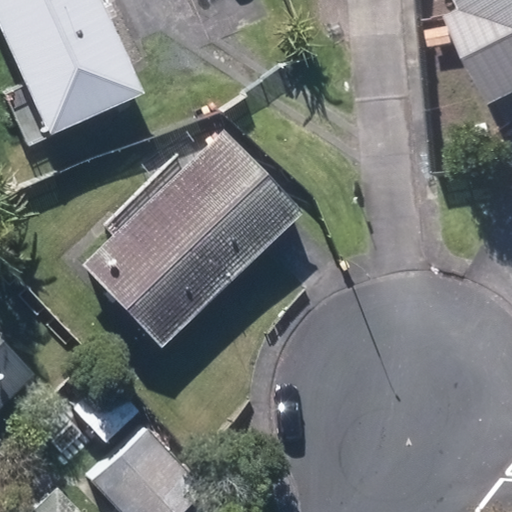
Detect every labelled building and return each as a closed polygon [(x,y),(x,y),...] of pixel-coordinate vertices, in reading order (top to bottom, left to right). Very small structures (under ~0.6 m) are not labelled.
[(144,87),(105,0),(0,0),(0,30),(45,131),(144,87)] [(511,0),(464,0),(471,15),(458,20),(499,113),(511,107),(511,0)] [(216,121),(77,260),(157,341),(297,203),(216,121)] [(0,396),(27,372),(0,343),(0,396)] [(77,506),(58,483),(23,511),(123,511),(101,486),(77,506)]
